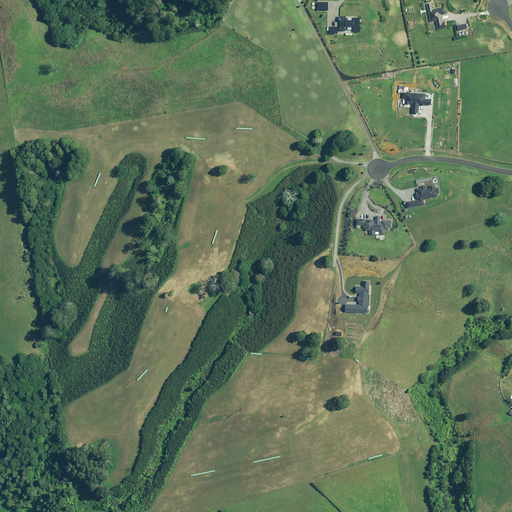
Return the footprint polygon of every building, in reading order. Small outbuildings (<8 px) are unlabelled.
[(329,11),(329,2),(318,2),(318,10),(329,11)] [(434,9),(433,3),(428,4),(431,23),(437,21),(438,30),(447,28),(446,21),(444,21),(443,15),(446,14),(444,7),(434,9)] [(344,34),(344,31),(346,31),(346,27),(354,27),(354,32),(361,32),(361,18),(355,18),(354,21),(346,21),(347,16),(341,16),(340,22),(338,22),(338,27),(331,27),(331,33),(344,34)] [(418,113),(419,104),(431,105),(431,99),(425,99),(425,94),(402,92),(402,98),(405,98),(404,104),(412,104),(412,113),(418,113)] [(405,202),(407,208),(424,205),(423,200),(438,197),(437,193),(439,193),(438,188),(435,188),(434,185),(429,186),(429,188),(425,189),(425,185),(420,186),(420,188),(416,189),(417,192),(415,193),(416,199),(418,199),(418,200),(405,202)] [(367,219),(357,219),(357,226),(364,226),(364,228),(366,228),(366,230),(371,230),(370,234),(386,235),(386,230),(390,230),(390,228),(393,228),(393,220),(383,220),(383,223),(381,223),(381,216),(376,216),(376,223),(375,223),(375,220),(367,220),(367,219)] [(347,304),(347,312),(369,313),(371,281),(364,281),(364,287),(357,286),(357,293),(361,293),(360,297),(359,297),(359,302),(360,302),(360,305),(347,304)]
